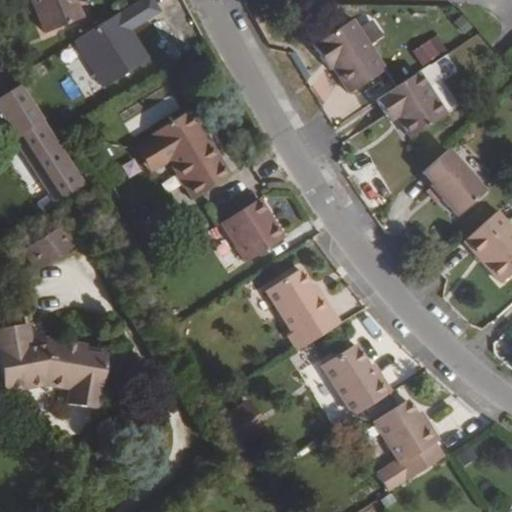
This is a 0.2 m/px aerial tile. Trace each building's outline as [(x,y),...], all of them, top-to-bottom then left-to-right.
[(29,0),(45,37),(81,21),(71,0),(29,0)] [(160,16),(150,0),(148,0),(76,45),(105,91),(149,64),(131,34),(160,16)] [(383,69),(350,20),(311,47),(321,63),(327,60),(331,67),(348,93),(383,69)] [(431,38),(412,52),(423,67),(442,53),(431,38)] [(331,67),(327,60),(321,63),(326,70),(331,67)] [(407,137),(443,114),(416,72),(375,100),(384,115),(391,111),(394,117),(407,137)] [(17,87),(0,98),(0,133),(1,133),(0,132),(0,120),(38,177),(64,161),(17,87)] [(394,117),(391,111),(384,115),(388,121),(394,117)] [(152,134),(155,138),(146,144),(145,151),(153,164),(160,166),(169,161),(194,199),(230,176),(207,140),(202,141),(196,131),(198,127),(189,112),(152,134)] [(135,151),(149,173),(160,166),(153,164),(145,151),(146,144),(135,151)] [(483,194),(445,151),(420,173),(429,184),(428,186),(455,218),(483,194)] [(275,217),(265,203),(227,228),(253,267),(291,242),(280,226),(276,228),(271,220),(275,217)] [(511,270),(511,233),(493,213),(462,241),(498,283),(511,270)] [(280,226),(275,217),(271,220),(276,228),(280,226)] [(35,276),(73,250),(57,227),(20,252),(35,276)] [(287,337),(298,353),(336,329),(327,315),(331,313),(320,296),(316,299),(299,272),(266,294),(292,334),(287,337)] [(69,410),(98,415),(108,355),(44,345),(31,347),(27,329),(0,334),(0,381),(3,397),(43,389),(71,394),(69,410)] [(354,344),(320,366),(351,416),(389,392),(379,377),(375,378),(354,344)] [(245,437),(260,429),(247,402),(231,410),(245,437)] [(410,479),(443,458),(433,444),(438,441),(426,423),(422,426),(415,416),(406,402),(374,423),(410,479)] [(420,414),(415,416),(422,426),(426,423),(420,414)]
